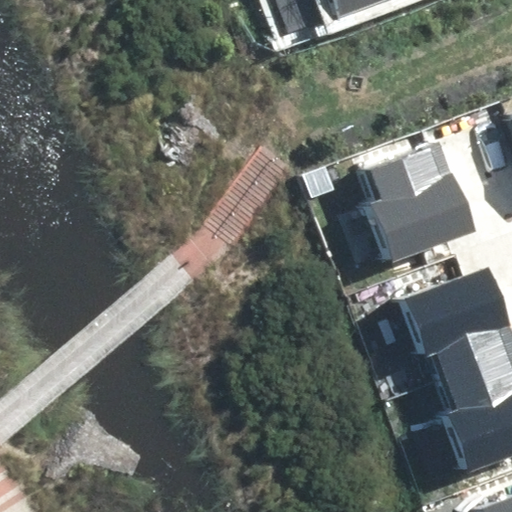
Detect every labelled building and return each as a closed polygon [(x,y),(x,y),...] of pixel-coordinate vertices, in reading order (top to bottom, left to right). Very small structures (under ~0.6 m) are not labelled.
[(278,0),(290,31),(373,0),(278,0)] [(354,191),(376,252),(460,222),(428,131),(354,158),(365,187),(354,191)] [(472,247),(388,277),(410,338),(421,334),(431,364),(505,337),(472,247)] [(431,399),(454,460),(511,438),(511,355),(505,337),(431,364),(442,395),(431,399)] [(511,511),(511,477),(465,494),(471,511),(511,511)]
